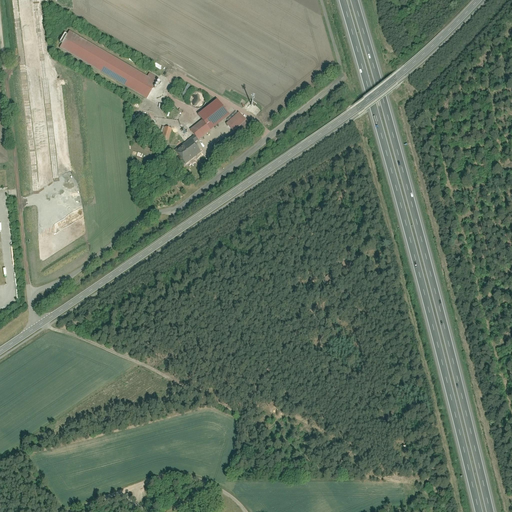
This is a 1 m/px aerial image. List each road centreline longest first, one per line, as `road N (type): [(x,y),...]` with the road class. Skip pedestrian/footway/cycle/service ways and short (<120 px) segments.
road 1 (secondary): [(0,352),(350,117),(481,0)]
road 2 (motorway): [(342,0),(478,511)]
road 3 (motorway): [(490,511),(354,0)]
road 4 (track): [(31,294),(0,52)]
